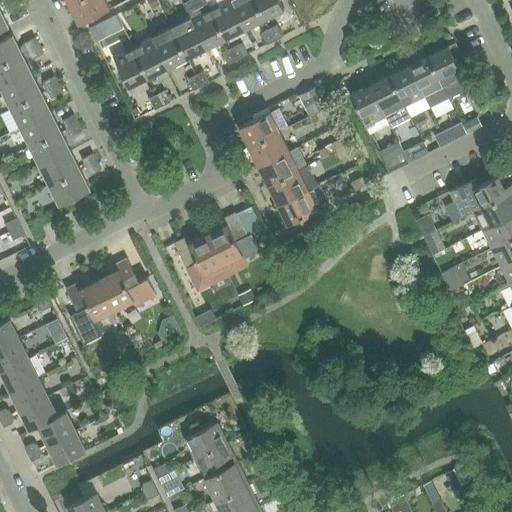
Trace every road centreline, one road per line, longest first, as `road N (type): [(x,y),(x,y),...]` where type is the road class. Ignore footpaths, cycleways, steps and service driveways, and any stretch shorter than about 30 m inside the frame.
road 1 (residential): [(354,0),(338,20),(325,65),(212,123),(212,180),(142,208)]
road 2 (residential): [(142,208),(38,0)]
road 3 (residential): [(142,208),(0,281)]
